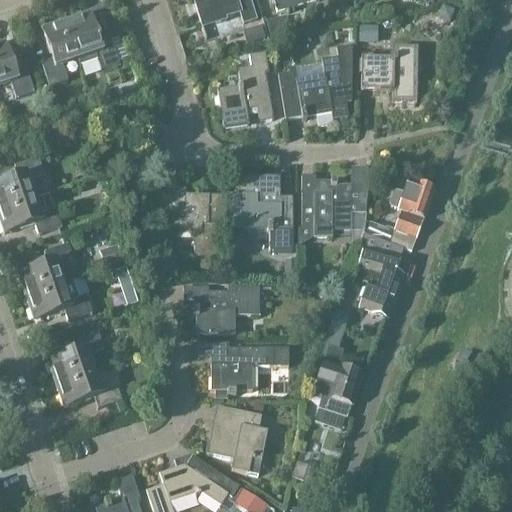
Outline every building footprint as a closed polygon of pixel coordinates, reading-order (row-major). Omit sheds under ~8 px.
[(242,26),(256,22),(248,0),(185,0),(186,2),(191,1),(201,34),(226,26),(225,20),(239,16),(242,26)] [(270,0),(276,17),(319,3),(317,0),(270,0)] [(64,25),(77,63),(78,68),(95,62),(99,73),(117,67),(109,43),(98,47),(88,17),(64,25)] [(77,63),(64,25),(40,33),(50,63),(40,66),(48,90),(65,85),(60,69),(77,63)] [(358,29),(358,45),(374,45),(374,29),(358,29)] [(3,46),(0,46),(0,88),(9,86),(14,102),(32,96),(24,71),(12,75),(3,46)] [(334,52),(336,61),(320,63),(320,66),(293,71),(294,75),(276,78),(284,124),(300,121),(301,125),(305,124),(305,122),(330,118),(331,123),(347,121),(345,106),(350,106),(350,49),(334,52)] [(416,106),(417,50),(392,49),(391,59),(388,59),(388,61),(360,61),(360,92),(391,93),(390,105),(416,106)] [(249,58),(251,70),(237,72),(239,86),(235,87),(235,89),(215,92),(222,131),(247,127),(245,112),(255,111),(258,125),(272,123),(264,77),(268,76),(265,56),(249,58)] [(449,119),(454,104),(438,99),(433,113),(449,119)] [(0,184),(0,211),(32,201),(26,185),(42,179),(35,160),(13,168),(17,179),(0,184)] [(237,179),(237,197),(227,197),(228,233),(238,232),(265,232),(265,235),(267,235),(267,254),(292,254),(292,200),(280,200),(280,179),(237,179)] [(314,179),(301,179),(300,233),(312,233),(312,241),(331,241),(331,234),(350,235),(351,217),(351,189),(349,189),(335,189),(335,183),(330,183),(330,189),(314,189),(314,179)] [(392,195),(387,206),(389,210),(422,222),(433,193),(416,187),(416,188),(407,185),(403,196),(395,193),(392,195)] [(214,229),(219,229),(219,198),(184,198),(184,192),(170,192),(154,196),(159,213),(173,213),(173,237),(193,236),(193,264),(214,264),(214,229)] [(32,201),(0,211),(0,229),(3,237),(33,226),(37,239),(60,230),(53,213),(38,218),(32,201)] [(393,233),(415,241),(421,226),(399,218),(393,233)] [(120,232),(100,237),(107,261),(127,255),(120,232)] [(388,246),(410,254),(414,244),(392,236),(388,246)] [(25,300),(62,287),(57,271),(72,266),(66,247),(43,254),(47,267),(17,277),(25,300)] [(361,285),(366,287),(357,311),(387,322),(402,278),(396,276),(401,262),(395,260),(396,257),(399,259),(401,252),(392,249),(391,254),(392,254),(390,259),(362,251),(356,272),(364,275),(361,285)] [(70,284),(62,287),(25,300),(33,324),(63,314),(66,325),(90,317),(83,299),(76,301),(70,284)] [(257,319),(257,290),(227,290),(226,295),(207,295),(207,291),(182,290),(181,304),(192,304),(192,320),(195,320),(194,338),(233,339),(233,319),(257,319)] [(47,363),(55,387),(92,374),(86,358),(103,352),(96,333),(72,342),(76,353),(47,363)] [(325,347),(321,358),(340,364),(344,352),(338,350),(325,346),(325,347)] [(226,398),(234,398),(234,394),(251,394),(251,371),(251,370),(287,370),(287,351),(253,351),(253,352),(227,352),(227,347),(197,347),(197,353),(197,360),(209,360),(209,395),(213,395),(213,402),(226,402),(226,398)] [(323,365),(314,391),(323,394),(317,411),(346,420),(350,407),(352,408),(362,378),(323,365)] [(92,374),(55,387),(63,410),(92,400),(96,412),(121,404),(114,385),(97,391),(92,374)] [(230,474),(257,480),(266,435),(258,433),(261,419),(215,410),(205,457),(205,458),(232,464),(230,474)] [(262,511),(265,508),(237,491),(190,459),(183,469),(158,477),(162,489),(145,494),(150,511),(170,511),(169,506),(193,498),(194,501),(199,499),(198,496),(200,496),(220,509),(228,498),(231,500),(235,503),(233,507),(241,511),(262,511)] [(295,466),(290,480),(325,492),(330,478),(295,466)] [(94,511),(137,511),(136,505),(139,504),(131,479),(114,485),(120,503),(108,507),(107,504),(102,505),(103,509),(94,511)] [(0,511),(13,511),(13,510),(6,511),(4,511),(0,497),(0,511)]
